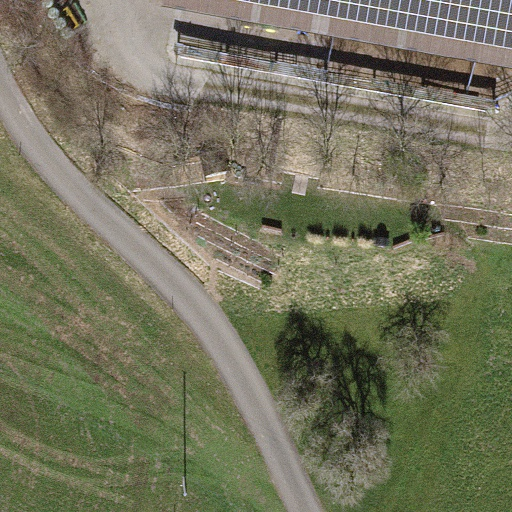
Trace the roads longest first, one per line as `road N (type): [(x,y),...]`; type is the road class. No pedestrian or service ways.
road 1 (unclassified): [(0,103),(14,134),(78,211),(196,312),(250,396),(303,511)]
road 2 (track): [(511,136),(473,138),(159,84),(118,52),(104,0)]
